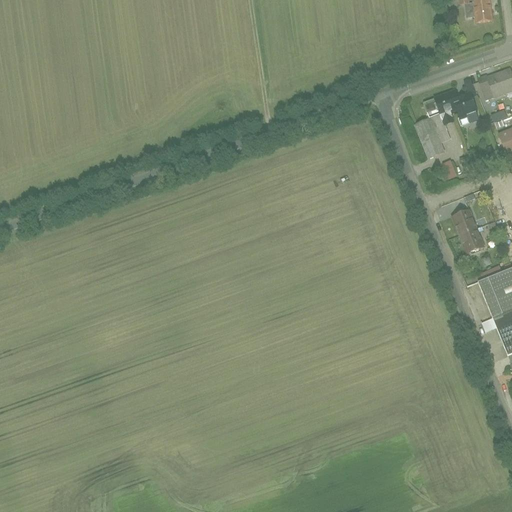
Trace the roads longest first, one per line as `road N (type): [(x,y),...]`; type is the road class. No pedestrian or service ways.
road 1 (unclassified): [(371,103),(0,235)]
road 2 (residential): [(382,99),(511,429)]
road 3 (residential): [(382,99),(511,50)]
